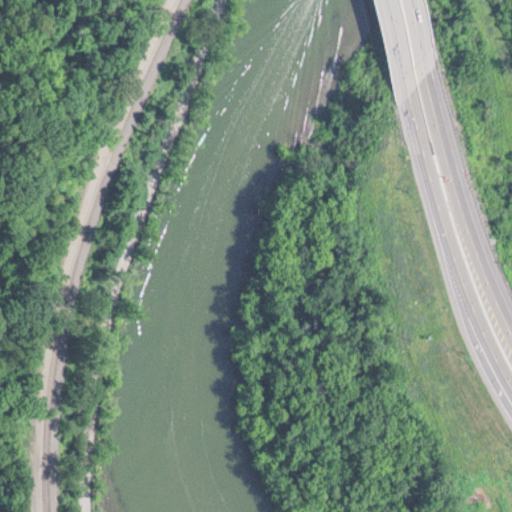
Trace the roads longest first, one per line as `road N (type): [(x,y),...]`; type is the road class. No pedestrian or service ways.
road 1 (residential): [(206,0),(89,396),(85,511)]
road 2 (motorway): [(427,155),(463,271),(511,380)]
road 3 (motorway): [(511,324),(448,146)]
